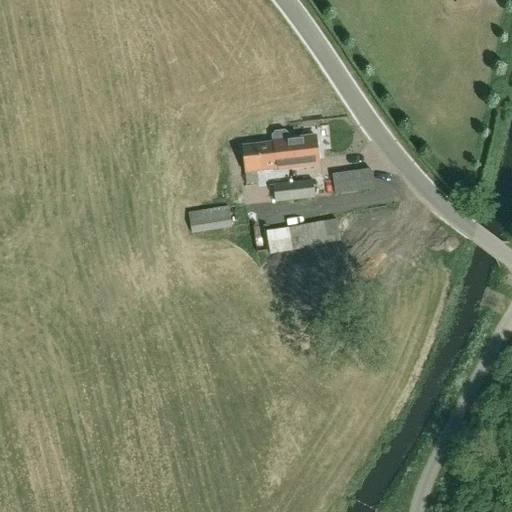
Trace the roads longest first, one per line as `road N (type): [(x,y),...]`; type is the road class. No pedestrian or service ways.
road 1 (tertiary): [(511,262),(411,182),(286,0)]
road 2 (unclassified): [(416,511),(435,458),(511,317)]
